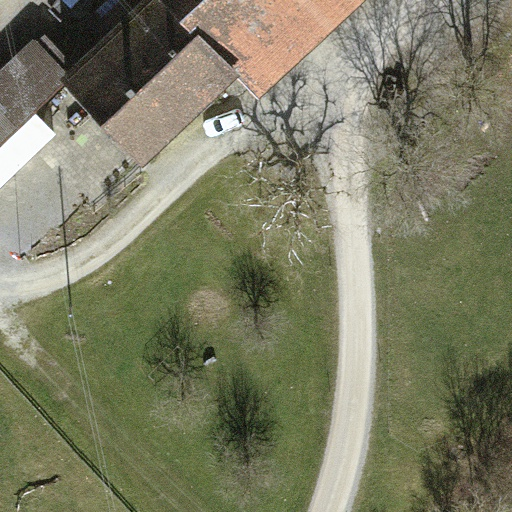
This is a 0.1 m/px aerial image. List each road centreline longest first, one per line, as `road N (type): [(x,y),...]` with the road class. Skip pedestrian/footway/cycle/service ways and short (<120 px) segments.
road 1 (track): [(336,511),(362,358),(361,235),(343,47)]
road 2 (track): [(343,47),(97,251),(0,285)]
